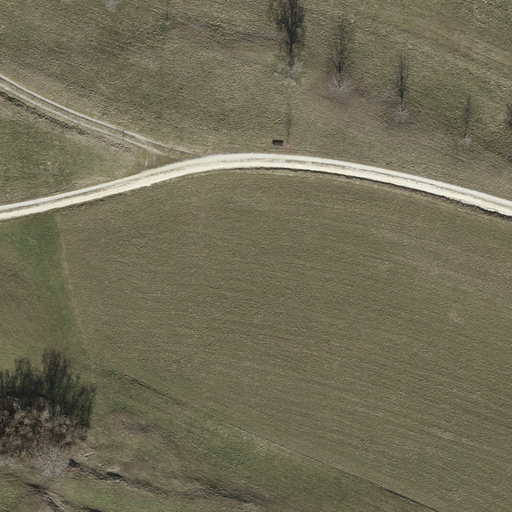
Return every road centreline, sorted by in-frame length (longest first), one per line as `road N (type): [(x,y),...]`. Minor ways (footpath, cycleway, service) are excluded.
road 1 (track): [(0,207),(59,202),(201,163),(270,156),(369,170),(511,208)]
road 2 (track): [(201,163),(48,107),(0,78)]
